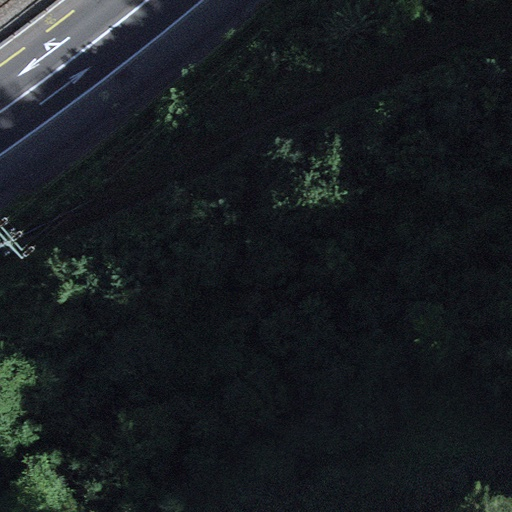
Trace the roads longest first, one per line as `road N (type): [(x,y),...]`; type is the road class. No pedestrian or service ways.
road 1 (track): [(0,259),(511,25)]
road 2 (primary): [(147,0),(0,113)]
